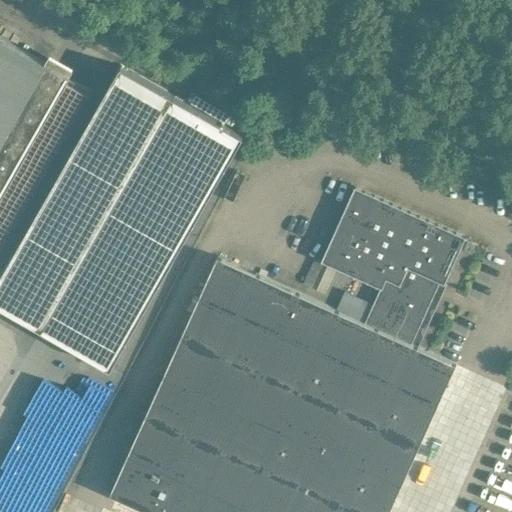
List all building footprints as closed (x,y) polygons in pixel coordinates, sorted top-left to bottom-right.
[(0,187),(74,58),(0,16),(0,187)] [(242,135),(119,65),(0,274),(0,304),(110,368),(242,135)] [(304,295),(217,256),(127,453),(122,450),(103,491),(109,494),(148,511),(387,511),(455,364),(438,356),(417,347),(446,284),(444,284),(445,283),(444,282),(465,236),(354,186),(320,261),(380,287),(364,322),(304,295)] [(38,418),(46,399),(33,394),(25,412),(38,418)] [(497,463),(499,454),(477,448),(474,457),(497,463)] [(469,481),(459,507),(471,511),(481,511),(490,488),(469,481)]
